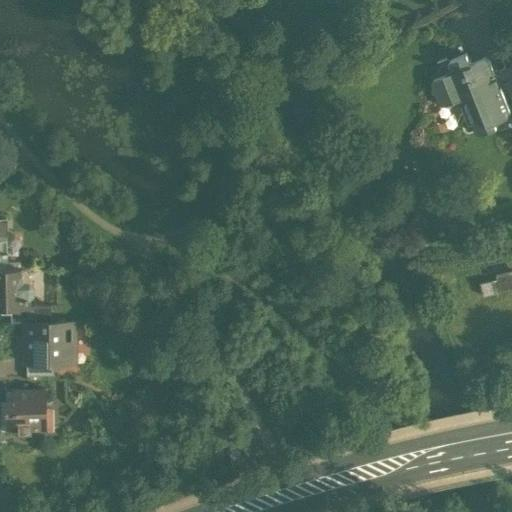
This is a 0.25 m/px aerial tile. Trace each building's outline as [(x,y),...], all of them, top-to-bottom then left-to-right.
[(511,24),(495,32),(509,65),(500,69),(506,83),(509,84),(511,82),(511,24)] [(470,63),(466,52),(450,59),(447,64),(449,67),(446,73),(433,78),(431,83),(438,102),(443,104),(461,97),(466,100),(464,105),(474,131),(479,133),(495,126),(493,121),(507,115),(509,110),(489,59),(484,57),(470,63)] [(0,239),(8,239),(8,216),(0,215),(0,239)] [(21,267),(0,267),(0,307),(11,308),(30,307),(30,305),(30,297),(34,293),(34,285),(30,281),(24,280),(21,277),(21,267)] [(511,271),(481,278),(484,294),(511,288),(511,271)] [(30,305),(30,307),(11,308),(11,321),(25,321),(51,321),(51,305),(30,305)] [(51,321),(25,321),(25,362),(27,362),(54,361),(67,361),(67,346),(75,346),(74,321),(51,321)] [(54,361),(27,362),(27,375),(55,375),(54,361)] [(47,389),(14,389),(14,399),(5,399),(6,430),(18,430),(18,432),(30,432),(30,423),(47,423),(47,389)]
